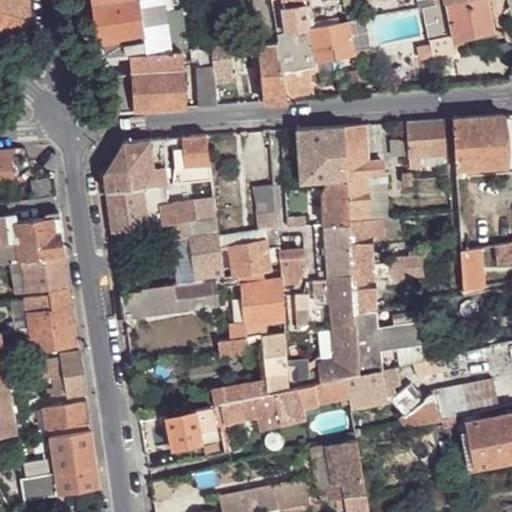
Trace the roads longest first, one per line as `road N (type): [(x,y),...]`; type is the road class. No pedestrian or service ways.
road 1 (unclassified): [(511,98),(70,127)]
road 2 (tertiary): [(70,127),(129,511)]
